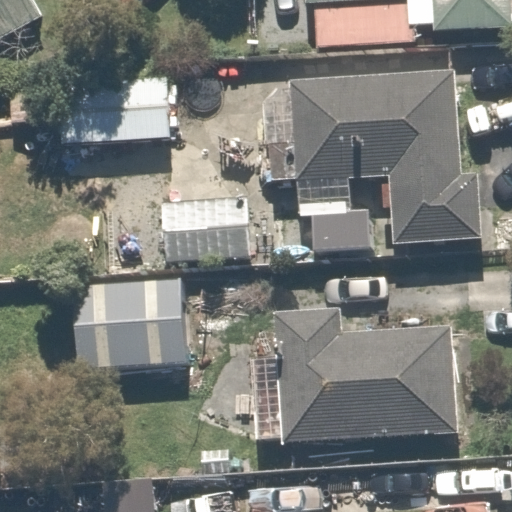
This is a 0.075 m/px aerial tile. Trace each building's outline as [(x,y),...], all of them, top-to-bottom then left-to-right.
[(0,0),(0,42),(37,25),(25,0),(0,0)] [(511,0),(317,0),(318,10),(443,2),(446,37),(511,32),(511,0)] [(12,123),(50,122),(51,142),(166,141),(165,76),(50,76),(12,77),(12,123)] [(398,259),(498,252),(493,179),(467,181),(460,81),(302,92),(312,225),(359,222),(357,186),(393,183),(398,259)] [(164,196),(168,270),(247,266),(243,192),(164,196)] [(66,281),(69,369),(186,365),(183,278),(66,281)] [(291,450),(466,438),(459,336),(353,343),(351,315),(282,319),(291,450)]
